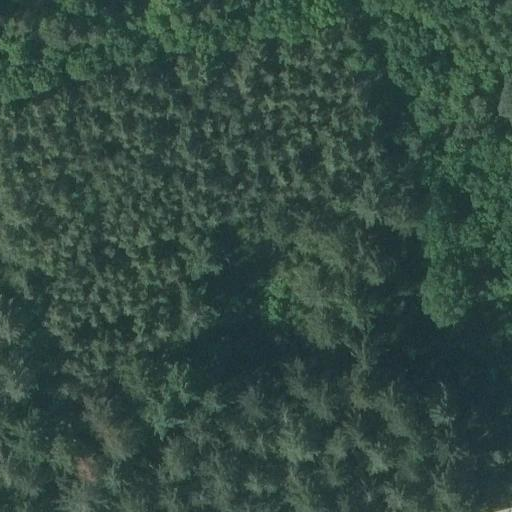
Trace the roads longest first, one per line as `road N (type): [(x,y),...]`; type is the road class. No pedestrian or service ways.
road 1 (track): [(0,255),(64,511)]
road 2 (track): [(243,0),(0,71)]
